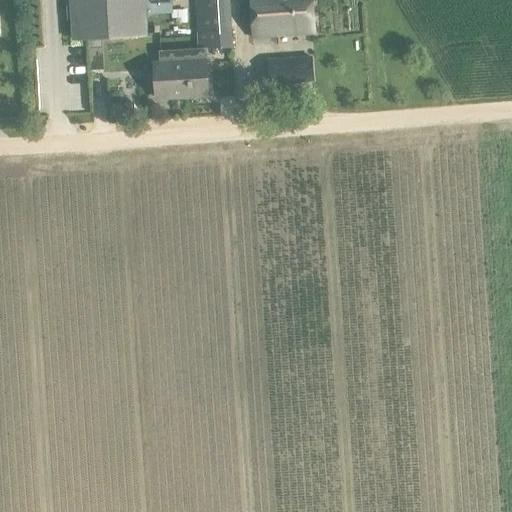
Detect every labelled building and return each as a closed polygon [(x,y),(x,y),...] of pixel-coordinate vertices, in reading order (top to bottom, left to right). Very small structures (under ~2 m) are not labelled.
[(73,0),(76,39),(90,38),(103,37),(146,35),(145,16),(172,15),(170,0),(73,0)] [(196,0),(199,49),(199,50),(207,50),(233,48),(230,0),(196,0)] [(312,0),(252,0),(255,38),(314,34),(312,0)] [(103,49),(91,50),(92,70),(104,69),(103,49)] [(160,65),(155,65),(157,99),(208,96),(208,91),(210,91),(212,90),(211,82),(209,82),(207,82),(206,62),(208,62),(207,50),(199,50),(199,49),(159,51),(160,65)] [(309,56),(267,60),(269,86),(315,82),(313,68),(313,56),(309,56)]
